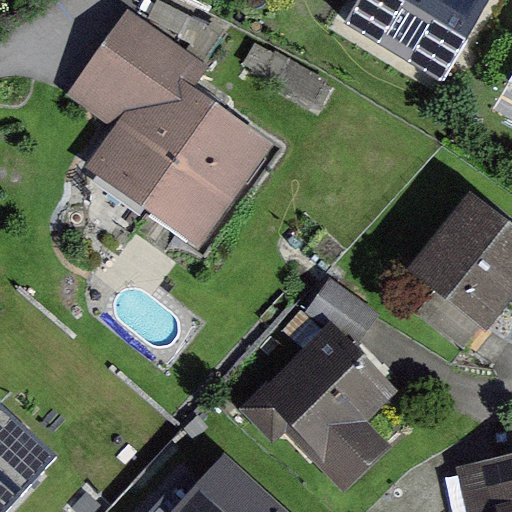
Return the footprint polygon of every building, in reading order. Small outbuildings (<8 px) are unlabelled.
[(511,0),(389,0),(488,60),(511,20),(511,0)] [(144,5),(80,92),(128,127),(102,163),(216,245),(293,139),(213,81),(226,64),(144,5)] [(511,199),(492,185),(433,264),(511,323),(511,199)] [(348,316),(258,404),(296,442),(319,419),(375,475),(411,440),(386,415),(416,386),(348,316)] [(0,407),(0,511),(4,511),(55,458),(0,407)] [(511,511),(511,455),(472,464),(482,511),(511,511)] [(259,511),(219,475),(184,511),(259,511)]
